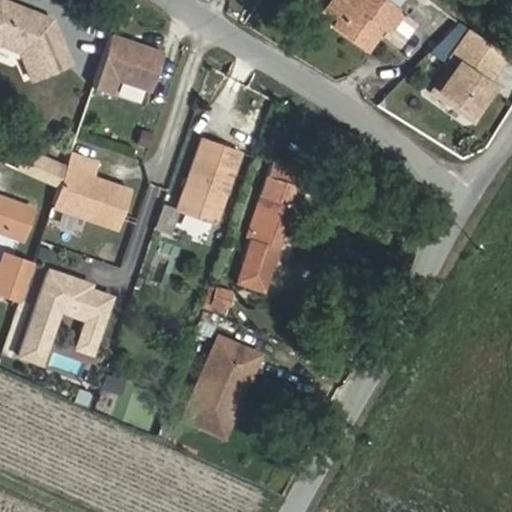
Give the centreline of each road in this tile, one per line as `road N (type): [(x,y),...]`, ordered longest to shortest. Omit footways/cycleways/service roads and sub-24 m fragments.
road 1 (residential): [(471,203),(155,0)]
road 2 (residential): [(302,511),(471,203)]
